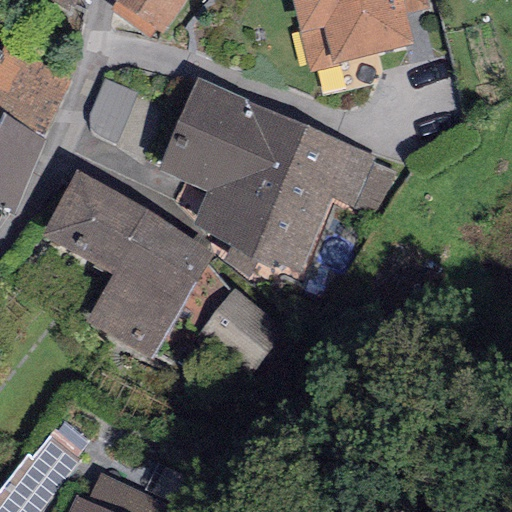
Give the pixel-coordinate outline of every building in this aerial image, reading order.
[(38,0),(71,19),(82,0),(38,0)] [(111,0),(109,5),(162,37),(184,0),(111,0)] [(288,0),(305,77),(413,54),(405,17),(428,12),(425,0),(288,0)] [(375,159),(196,84),(156,179),(205,199),(190,234),(299,281),(333,201),(353,209),(375,159)] [(45,143),(0,123),(0,216),(10,221),(45,143)] [(215,261),(77,182),(42,242),(109,281),(81,329),(152,369),(215,261)] [(285,333),(236,295),(200,342),(250,379),(285,333)] [(172,511),(100,479),(86,507),(77,503),(72,511),(172,511)]
